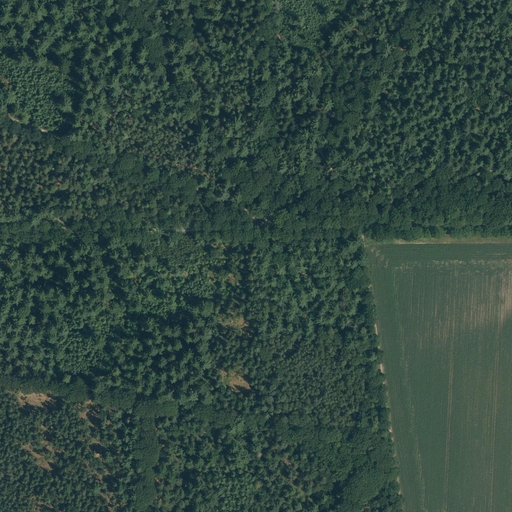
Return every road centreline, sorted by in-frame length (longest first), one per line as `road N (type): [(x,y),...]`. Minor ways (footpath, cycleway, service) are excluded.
road 1 (tertiary): [(511,224),(0,230)]
road 2 (track): [(387,438),(0,375)]
road 3 (track): [(0,114),(267,217)]
road 4 (track): [(361,235),(401,511)]
road 5 (track): [(271,0),(267,217)]
road 6 (track): [(164,63),(267,217)]
